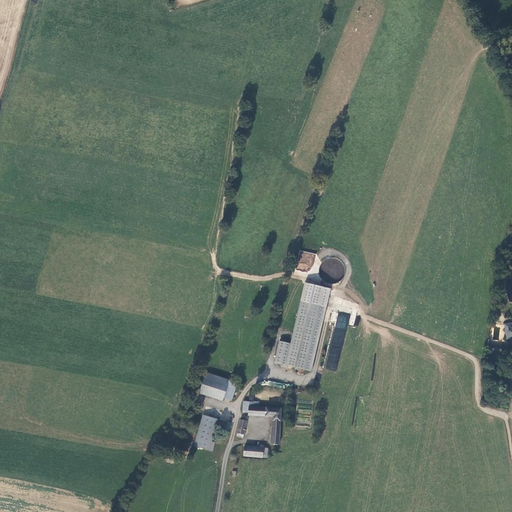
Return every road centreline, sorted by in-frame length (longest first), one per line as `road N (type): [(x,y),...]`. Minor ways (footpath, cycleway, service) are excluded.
road 1 (track): [(216,511),(236,400),(248,382),(268,377),(309,382),(326,312)]
road 2 (track): [(360,316),(470,359),(474,404),(506,419),(511,453)]
